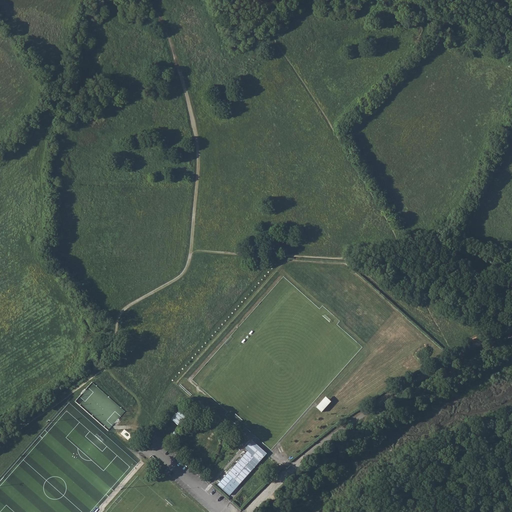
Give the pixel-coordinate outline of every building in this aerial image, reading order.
[(325,398),(316,408),(321,413),(331,403),(325,398)] [(171,419),(178,426),(186,417),(178,411),(171,419)] [(194,448),(193,447),(185,440),(180,446),(189,454),(190,452),(199,460),(197,461),(206,469),(212,464),(203,456),(200,453),(201,451),(196,446),(194,448)] [(198,440),(193,447),(194,448),(196,446),(201,451),(200,453),(203,456),(209,449),(198,440)] [(255,447),(265,456),(267,454),(252,440),(250,443),(255,447)] [(255,447),(250,443),(245,449),(248,451),(228,474),(240,485),(265,456),(255,447)]
